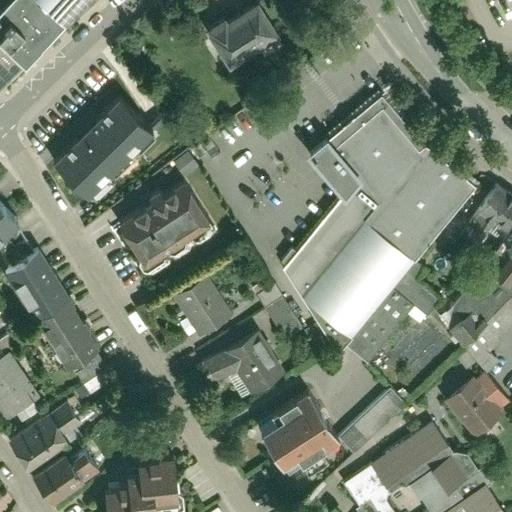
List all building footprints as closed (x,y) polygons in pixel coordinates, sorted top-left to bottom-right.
[(0,0),(0,73),(56,15),(39,0),(0,0)] [(39,0),(56,15),(69,0),(39,0)] [(226,64),(275,31),(255,0),(246,0),(203,29),(226,64)] [(338,192),(280,262),(299,296),(347,337),(412,253),(456,200),(470,182),(422,145),(377,93),(345,118),(303,151),(338,192)] [(151,135),(120,106),(63,165),(93,194),(151,135)] [(511,194),(479,169),(470,182),(456,200),(475,214),(467,224),(479,233),(488,221),(502,232),(491,245),(511,260),(511,194)] [(110,222),(147,278),(218,228),(181,176),(110,222)] [(0,210),(0,233),(12,222),(0,210)] [(427,265),(412,253),(347,337),(342,342),(368,362),(408,311),(424,323),(433,313),(448,298),(419,275),(427,265)] [(97,345),(38,256),(7,277),(66,365),(97,345)] [(448,298),(433,313),(462,342),(511,292),(511,286),(486,260),(448,298)] [(205,273),(174,296),(187,314),(201,332),(232,310),(205,273)] [(274,282),(257,291),(274,323),(291,313),(274,282)] [(281,367),(256,327),(203,360),(215,379),(236,366),(249,387),(281,367)] [(18,349),(0,359),(0,402),(7,414),(44,393),(18,349)] [(511,402),(485,367),(445,397),(472,433),(511,403),(511,402)] [(405,400),(391,386),(341,434),(355,449),(405,400)] [(334,437),(304,390),(254,422),(266,442),(284,469),(334,437)] [(68,399),(14,435),(33,465),(61,447),(68,442),(64,436),(84,423),(68,399)] [(372,497),(380,511),(503,511),(486,482),(467,450),(462,441),(451,447),(435,422),(374,459),(346,476),(362,503),(372,497)] [(61,447),(33,465),(55,498),(99,469),(83,445),(67,455),(61,447)] [(127,500),(101,503),(101,511),(178,511),(175,469),(140,472),(142,484),(125,485),(127,500)]
